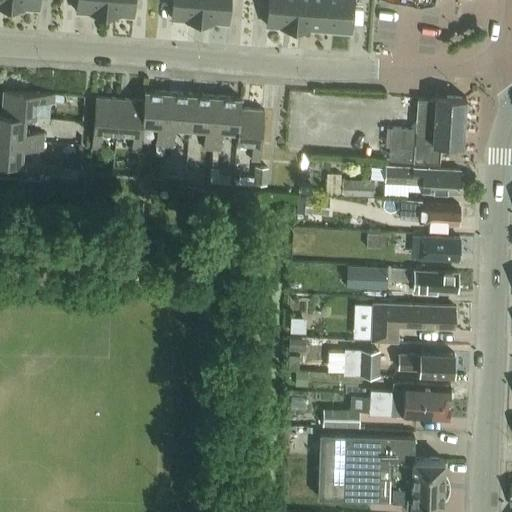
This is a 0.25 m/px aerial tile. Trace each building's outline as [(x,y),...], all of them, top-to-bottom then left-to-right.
[(105,13),(105,0),(77,0),(76,11),(105,13)] [(105,0),(105,13),(133,15),(134,0),(105,0)] [(172,0),(171,18),(200,20),(201,0),(172,0)] [(201,0),(200,20),(228,22),(229,0),(201,0)] [(268,0),(267,25),(295,27),(296,0),(268,0)] [(296,0),(295,27),(323,29),(325,0),(296,0)] [(325,0),(323,29),(351,31),(353,0),(325,0)] [(143,89),(142,99),(141,123),(142,123),(156,124),(155,143),(164,143),(168,91),(143,89)] [(3,90),(1,112),(24,114),(24,116),(34,116),(35,100),(53,101),(54,94),(3,90)] [(168,91),(164,143),(173,144),(174,125),(189,127),(192,93),(168,91)] [(192,93),(189,127),(204,128),(203,147),(212,147),(216,95),(192,93)] [(216,95),(212,147),(221,148),(222,128),(237,129),(238,130),(240,106),(241,96),(216,95)] [(462,144),(465,97),(435,95),(435,98),(418,96),(415,128),(390,126),(388,158),(439,162),(440,142),(462,144)] [(95,96),(92,146),(100,147),(102,130),(117,131),(119,97),(95,96)] [(140,150),(142,123),(141,123),(142,99),(119,97),(117,131),(132,132),(131,149),(140,150)] [(237,129),(236,139),(252,141),(251,158),(260,159),(264,108),(240,106),(238,130),(237,129)] [(0,112),(0,136),(43,141),(43,132),(23,130),(24,116),(24,114),(1,112),(0,112)] [(0,136),(0,161),(21,163),(22,148),(42,149),(43,141),(0,136)] [(156,145),(155,155),(164,155),(164,146),(156,145)] [(254,165),(253,182),(266,183),(267,166),(254,165)] [(459,192),(460,169),(385,165),(384,179),(412,181),(412,175),(422,176),(421,190),(459,192)] [(76,185),(77,169),(49,166),(48,182),(76,185)] [(211,167),(210,176),(218,177),(219,167),(211,167)] [(327,173),(326,192),(339,193),(340,178),(341,173),(327,173)] [(235,179),(235,183),(251,185),(251,182),(253,182),(253,175),(239,174),(238,180),(235,179)] [(371,180),(340,178),(339,193),(370,195),(371,180)] [(309,182),(300,182),(300,192),(309,192),(309,182)] [(196,194),(196,185),(186,184),(186,194),(196,194)] [(328,214),(329,197),(305,195),(304,212),(328,214)] [(400,199),(399,210),(420,212),(420,221),(428,221),(427,225),(446,226),(447,222),(458,222),(459,203),(421,200),(400,199)] [(381,247),(381,232),(367,231),(366,246),(381,247)] [(458,258),(459,236),(411,233),(410,240),(419,241),(418,255),(458,258)] [(410,268),(347,264),(346,284),(386,286),(387,277),(413,279),(413,289),(436,290),(436,288),(458,289),(458,271),(414,268),(414,269),(410,269),(410,268)] [(373,301),(372,338),(397,339),(398,324),(454,326),(455,304),(373,301)] [(290,336),(289,350),(305,350),(306,337),(290,336)] [(377,373),(378,349),(345,348),(344,372),(377,373)] [(453,372),(454,352),(420,350),(420,353),(398,352),(398,366),(419,367),(419,370),(453,372)] [(295,370),(295,383),(308,383),(308,370),(295,370)] [(404,398),(450,401),(450,397),(452,395),(452,391),(450,388),(451,384),(405,381),(405,382),(394,381),(393,390),(392,393),(397,394),(397,399),(404,399),(404,398)] [(392,393),(393,390),(371,388),(370,412),(374,412),(391,413),(391,412),(402,413),(402,414),(436,416),(436,417),(446,417),(449,414),(449,405),(449,404),(450,401),(404,398),(404,399),(397,399),(397,394),(392,393)] [(358,409),(322,408),(322,423),(358,424),(358,409)] [(320,431),(318,495),(406,498),(405,511),(412,511),(412,508),(444,510),(446,458),(414,457),(415,435),(320,431)]
